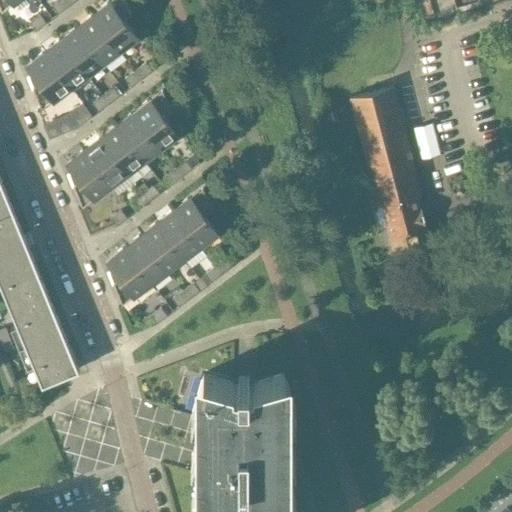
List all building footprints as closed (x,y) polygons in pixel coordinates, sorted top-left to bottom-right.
[(0,0),(0,8),(1,11),(15,0),(0,0)] [(57,0),(51,5),(58,13),(68,5),(64,0),(57,0)] [(124,0),(111,0),(92,15),(118,50),(136,37),(124,20),(131,14),(124,0)] [(29,22),(36,30),(46,22),(40,14),(29,22)] [(92,15),(76,27),(102,63),(118,50),(92,15)] [(76,27),(60,39),(86,75),(102,63),(76,27)] [(60,39),(44,52),(70,87),(86,75),(60,39)] [(44,52),(27,65),(34,74),(29,77),(31,81),(30,81),(32,87),(41,109),(70,87),(44,52)] [(145,62),(135,70),(141,78),(151,70),(145,62)] [(141,78),(135,70),(124,78),(130,86),(141,78)] [(429,240),(424,223),(417,196),(422,195),(393,84),(349,96),(378,205),(375,211),(378,221),(382,223),(383,226),(387,224),(393,247),(410,242),(410,245),(429,240)] [(113,87),(102,95),(108,103),(119,95),(113,87)] [(162,90),(133,112),(158,148),(176,134),(164,117),(171,112),(162,90)] [(92,103),(98,111),(108,103),(102,95),(92,103)] [(70,119),(76,128),(86,120),(80,111),(70,119)] [(133,112),(116,125),(142,160),(158,148),(133,112)] [(116,125),(100,137),(126,173),(142,160),(116,125)] [(100,137),(84,149),(110,185),(126,173),(100,137)] [(84,149),(67,162),(74,171),(69,175),(71,179),(72,184),(81,207),(110,185),(84,149)] [(185,160),(175,167),(181,176),(192,168),(185,160)] [(181,176),(175,167),(164,175),(171,184),(181,176)] [(0,178),(0,213),(12,208),(0,178)] [(153,184),(143,192),(149,201),(160,193),(153,184)] [(202,188),(173,210),(199,246),(217,232),(204,215),(211,210),(202,188)] [(132,200),(138,208),(149,201),(143,192),(132,200)] [(12,208),(0,213),(0,259),(29,248),(12,208)] [(110,217),(116,225),(127,217),(121,209),(110,217)] [(173,210),(157,222),(182,258),(199,246),(173,210)] [(157,222),(140,235),(166,270),(182,258),(157,222)] [(140,235),(124,247),(150,283),(166,270),(140,235)] [(124,247),(107,260),(114,269),(109,272),(111,276),(111,277),(113,282),(121,304),(150,283),(124,247)] [(29,248),(0,259),(0,283),(8,303),(45,288),(29,248)] [(225,257),(215,265),(221,274),(232,266),(225,257)] [(204,273),(211,281),(221,274),(215,265),(204,273)] [(193,282),(182,290),(189,298),(199,290),(193,282)] [(45,288),(8,303),(25,343),(62,328),(45,288)] [(172,298),(178,306),(189,298),(182,290),(172,298)] [(150,315),(156,323),(167,315),(160,307),(150,315)] [(62,328),(25,343),(41,384),(59,377),(78,369),(62,328)] [(191,414),(202,418),(196,437),(203,439),(198,459),(202,460),(197,480),(204,482),(198,501),(202,503),(199,511),(287,511),(284,503),(289,501),(283,482),(290,480),(285,460),(289,459),(283,440),(290,437),(284,418),(296,415),(284,373),(253,382),(249,382),(249,377),(248,377),(238,377),(238,382),(233,382),(203,373),(191,414)]
